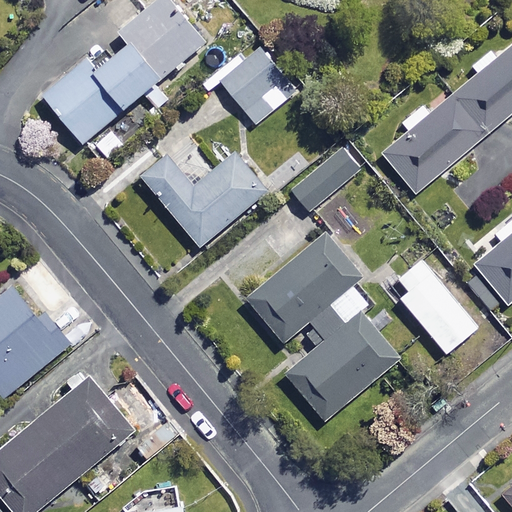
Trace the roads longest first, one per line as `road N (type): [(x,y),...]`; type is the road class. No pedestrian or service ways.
road 1 (residential): [(0,175),(46,205),(302,511)]
road 2 (residential): [(369,511),(511,393)]
